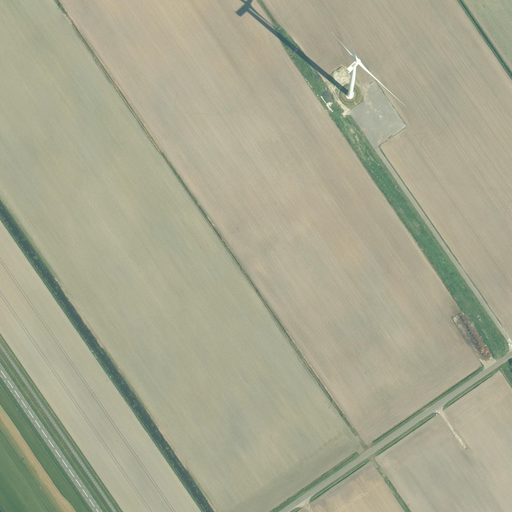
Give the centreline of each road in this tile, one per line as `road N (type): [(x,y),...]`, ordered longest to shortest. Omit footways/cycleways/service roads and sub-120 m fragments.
road 1 (unclassified): [(283,511),(511,353)]
road 2 (primary): [(98,511),(0,369)]
